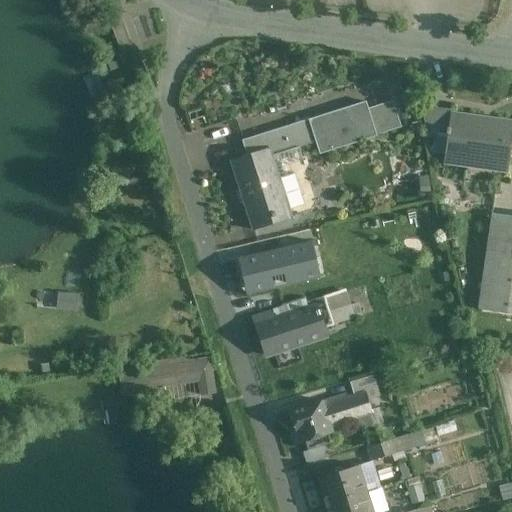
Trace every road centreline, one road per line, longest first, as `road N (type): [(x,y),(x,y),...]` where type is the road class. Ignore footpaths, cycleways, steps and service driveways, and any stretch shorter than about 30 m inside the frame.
road 1 (residential): [(203,11),(165,97),(291,511)]
road 2 (unclassified): [(203,11),(511,50)]
